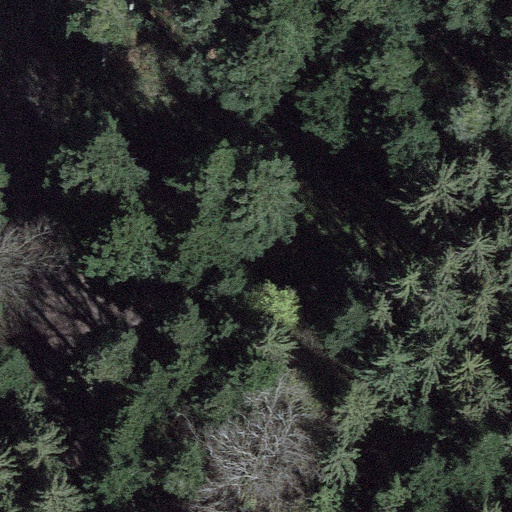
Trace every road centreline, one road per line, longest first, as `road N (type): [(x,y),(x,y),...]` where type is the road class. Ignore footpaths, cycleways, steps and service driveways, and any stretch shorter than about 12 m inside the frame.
road 1 (track): [(511,243),(0,358)]
road 2 (track): [(0,101),(86,338),(60,511)]
